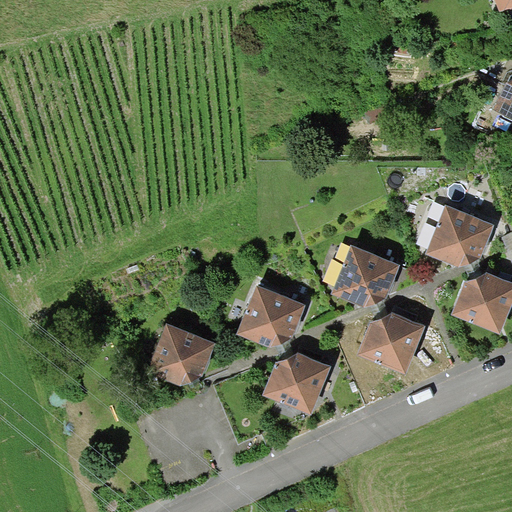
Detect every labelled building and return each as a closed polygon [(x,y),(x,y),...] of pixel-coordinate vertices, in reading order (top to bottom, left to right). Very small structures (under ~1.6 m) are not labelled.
[(511,0),(495,0),(500,12),(511,7),(511,0)] [(511,79),(507,82),(492,109),(511,119),(511,79)] [(495,225),(446,205),(427,253),(459,267),(480,259),(495,225)] [(511,231),(503,236),(511,259),(511,231)] [(399,264),(351,244),(331,292),(365,307),(386,297),(399,264)] [(465,281),(452,314),(500,334),(511,304),(511,282),(488,273),(465,281)] [(306,304),(257,284),(238,334),(271,347),(294,338),(306,304)] [(370,323),(356,354),(406,373),(425,325),(393,313),(370,323)] [(216,343),(167,323),(147,371),(180,385),(201,376),(216,343)] [(275,361),(262,395),(312,414),(331,367),(298,352),(275,361)]
